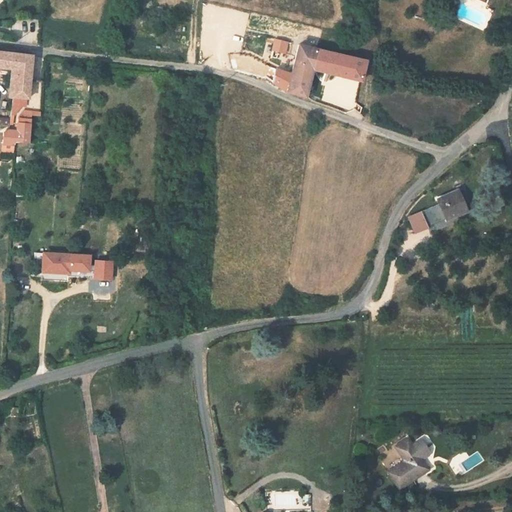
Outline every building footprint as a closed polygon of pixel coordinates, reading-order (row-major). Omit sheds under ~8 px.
[(284,53),(286,43),(276,41),(274,48),(273,51),(284,53)] [(327,69),(330,53),(300,45),(290,79),(276,72),(273,82),(287,92),(306,97),(314,66),(327,69)] [(361,82),(366,61),(330,53),(327,69),(340,72),(339,76),(361,82)] [(29,100),(34,59),(0,54),(0,68),(12,70),(9,98),(29,100)] [(28,145),(29,131),(29,127),(15,127),(14,144),(28,145)] [(465,212),(456,192),(438,201),(439,205),(446,220),(465,212)] [(446,220),(439,205),(409,218),(415,233),(446,220)] [(69,271),(70,254),(43,252),(43,262),(42,272),(68,273),(69,271)] [(70,254),(69,271),(90,272),(91,255),(70,254)] [(114,262),(96,261),(95,278),(113,279),(114,262)] [(403,464),(388,475),(399,491),(427,472),(406,441),(393,450),(403,464)]
